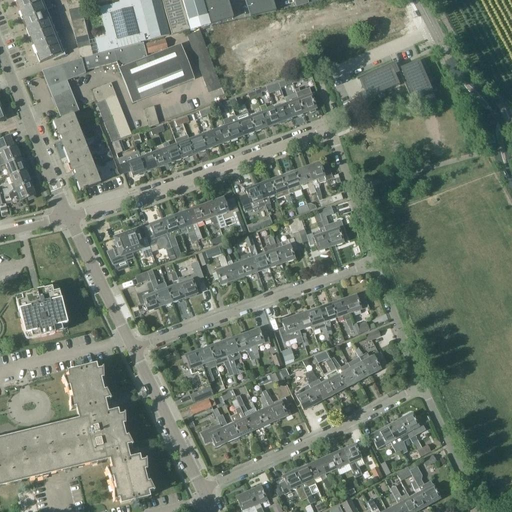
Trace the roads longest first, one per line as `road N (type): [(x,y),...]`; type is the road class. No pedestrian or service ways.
road 1 (residential): [(67,217),(331,128)]
road 2 (residential): [(129,346),(372,261)]
road 3 (residential): [(201,490),(423,385)]
road 4 (secondary): [(511,178),(493,117),(419,0)]
road 5 (residential): [(67,217),(0,51)]
road 6 (residential): [(201,490),(129,346)]
road 7 (residential): [(129,346),(67,217)]
road 8 (residential): [(331,128),(372,261)]
road 9 (residential): [(423,385),(477,511)]
road 10 (residential): [(372,261),(423,385)]
